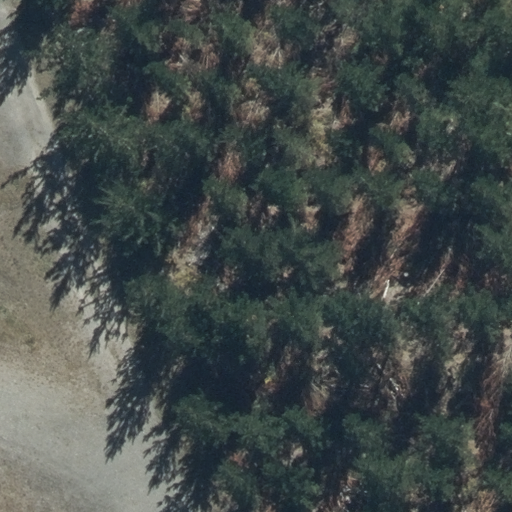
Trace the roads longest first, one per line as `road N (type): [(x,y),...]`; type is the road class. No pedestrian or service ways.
road 1 (track): [(166,511),(0,43)]
road 2 (track): [(157,493),(0,436)]
